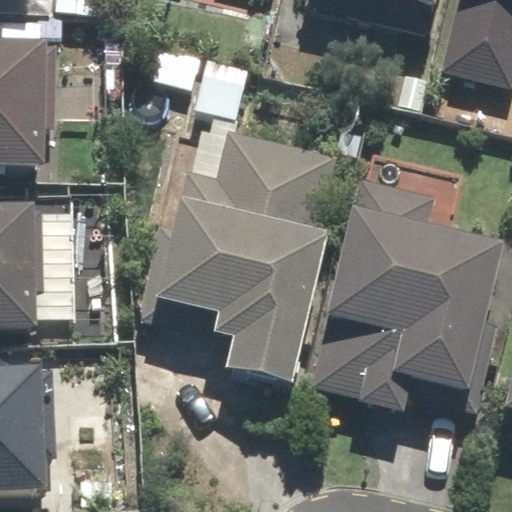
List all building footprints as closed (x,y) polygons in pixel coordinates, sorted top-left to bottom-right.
[(0,0),(0,13),(20,16),(21,0),(0,0)] [(170,0),(214,10),(216,0),(170,0)] [(425,49),(436,0),(296,0),(292,18),(425,49)] [(511,0),(449,0),(430,85),(508,103),(511,84),(511,0)] [(51,41),(0,40),(0,188),(49,189),(51,41)] [(211,392),(278,407),(334,169),(222,143),(211,190),(182,183),(173,224),(158,220),(131,335),(198,351),(197,356),(218,361),(211,392)] [(428,210),(345,191),(311,340),(323,343),(309,404),(351,414),(349,421),(395,431),(401,402),(456,414),(490,263),(419,247),(428,210)] [(32,206),(0,206),(0,354),(34,354),(32,206)] [(511,326),(487,431),(511,436),(511,326)] [(0,511),(53,511),(48,383),(6,385),(6,366),(0,366),(0,511)]
